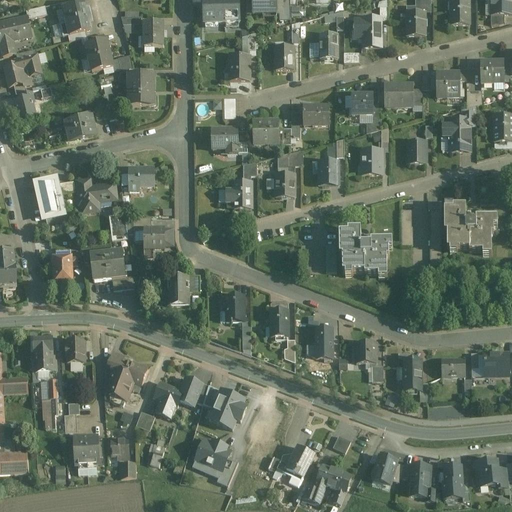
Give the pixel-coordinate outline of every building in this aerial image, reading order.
[(240,20),(239,0),(215,0),(216,20),(240,20)] [(252,0),(253,16),(277,16),(277,0),(252,0)] [(290,7),(284,7),(283,0),(277,0),(277,16),(280,15),(280,22),(291,22),(290,7)] [(490,0),(491,17),(504,17),(511,16),(511,6),(510,6),(510,0),(490,0)] [(78,2),(61,5),(62,12),(64,11),(80,7),(78,2)] [(470,3),(451,4),(451,28),(470,27),(470,3)] [(80,7),(64,11),(67,24),(90,18),(89,12),(85,12),(84,6),(80,7)] [(292,8),(292,18),(307,17),(306,8),(292,8)] [(45,9),(29,12),(30,18),(28,19),(28,21),(47,17),(45,9)] [(426,15),(407,15),(407,39),(426,39),(426,15)] [(504,17),(491,17),(491,27),(500,27),(504,26),(504,17)] [(90,18),(67,24),(70,36),(70,37),(86,33),(90,32),(89,26),(92,25),(90,18)] [(28,19),(0,24),(0,45),(2,52),(14,49),(13,42),(32,38),(28,21),(28,19)] [(380,21),(363,21),(363,22),(355,22),(355,31),(359,31),(359,40),(364,40),(364,50),(382,50),(382,41),(381,41),(381,28),(382,28),(382,27),(381,27),(381,23),(381,21),(380,21)] [(246,23),(239,23),(239,31),(234,31),(234,41),(247,38),(246,23)] [(163,25),(144,25),(145,49),(163,49),(163,25)] [(86,33),(70,37),(70,36),(68,37),(69,44),(87,40),(86,33)] [(104,36),(87,40),(89,46),(105,42),(104,36)] [(338,37),(319,38),(320,62),(338,61),(338,37)] [(89,46),(86,46),(87,53),(83,53),(85,61),(89,60),(110,55),(109,49),(110,49),(111,47),(110,43),(108,42),(107,43),(107,42),(89,46)] [(14,49),(2,52),(3,59),(16,56),(14,49)] [(294,49),(284,49),(284,52),(276,52),(276,72),(294,72),(294,49)] [(36,51),(16,56),(19,66),(22,74),(27,73),(29,78),(30,78),(42,75),(36,51)] [(345,54),(345,64),(360,64),(360,55),(345,54)] [(110,55),(89,60),(92,73),(113,69),(110,55)] [(130,57),(118,60),(121,73),(130,71),(133,70),(130,57)] [(250,58),(229,58),(229,83),(250,83),(250,58)] [(504,65),(504,64),(481,65),(481,86),(505,85),(504,77),(504,65)] [(19,66),(4,70),(9,89),(14,88),(24,85),(25,85),(22,74),(19,66)] [(29,78),(27,73),(22,74),(25,85),(24,85),(25,89),(32,87),(30,78),(29,78)] [(459,76),(437,77),(437,101),(461,101),(460,83),(460,76),(459,76)] [(153,77),(129,77),(129,78),(130,78),(130,107),(129,107),(153,107),(152,107),(152,78),(153,77)] [(431,77),(423,77),(423,91),(423,92),(431,92),(431,77)] [(24,85),(14,88),(16,97),(21,96),(27,95),(25,89),(24,85)] [(106,96),(113,94),(110,85),(103,88),(106,96)] [(413,89),(394,89),(394,88),(385,88),(385,111),(395,111),(395,107),(413,107),(413,91),(413,89)] [(423,92),(423,91),(413,91),(413,107),(423,107),(423,92)] [(27,95),(21,96),(23,102),(33,99),(32,93),(27,95)] [(482,107),(482,93),(467,93),(467,111),(482,107)] [(373,98),(352,98),(353,118),(372,117),(372,118),(374,117),(373,98)] [(23,102),(15,104),(17,112),(16,113),(18,122),(35,117),(32,103),(34,103),(33,99),(23,102)] [(225,120),(237,120),(237,100),(225,100),(225,120)] [(224,111),(224,101),(214,101),(214,111),(224,111)] [(106,109),(100,110),(103,121),(109,120),(107,112),(106,109)] [(118,109),(107,112),(109,120),(109,122),(120,120),(118,109)] [(329,109),(304,110),(304,115),(304,127),(304,129),(329,129),(329,109)] [(103,121),(100,110),(94,111),(97,122),(103,121)] [(477,128),(476,116),(464,116),(464,122),(464,123),(469,123),(469,128),(471,128),(477,128)] [(380,120),(372,120),(372,118),(372,117),(372,125),(367,125),(367,136),(380,133),(380,120)] [(511,117),(494,117),(494,143),(511,144),(511,117)] [(92,118),(62,125),(65,135),(85,130),(86,132),(95,130),(92,118)] [(464,122),(449,122),(449,128),(443,128),(443,139),(449,139),(449,155),(471,154),(471,128),(469,128),(469,123),(464,123),(464,122)] [(279,125),(254,125),(254,148),(279,148),(279,125)] [(65,135),(63,135),(65,146),(97,138),(95,130),(86,132),(85,130),(65,135)] [(292,148),(291,131),(283,131),(284,148),(292,148)] [(238,132),(211,133),(212,153),(221,152),(221,151),(237,150),(238,157),(239,157),(238,146),(238,134),(238,132)] [(248,134),(238,134),(238,146),(248,145),(248,134)] [(427,144),(407,144),(407,167),(427,167),(427,144)] [(301,153),(288,156),(288,176),(294,176),(294,169),(301,169),(301,153)] [(383,153),(362,153),(362,178),(383,178),(383,167),(381,167),(381,162),(383,162),(383,153)] [(257,164),(243,168),(243,184),(251,184),(251,178),(257,178),(257,164)] [(338,164),(324,164),(324,172),(322,172),(322,187),(337,187),(337,172),(338,173),(338,164)] [(154,172),(129,172),(129,178),(129,190),(130,190),(130,186),(138,186),(138,190),(140,190),(155,190),(154,172)] [(288,176),(276,176),(276,201),(295,200),(294,176),(288,176)] [(129,178),(120,179),(122,192),(129,191),(130,191),(131,191),(130,190),(129,190),(129,178)] [(56,181),(36,186),(44,222),(46,222),(47,227),(59,224),(57,219),(64,218),(60,197),(75,195),(74,184),(58,187),(57,186),(56,181)] [(90,183),(77,184),(79,203),(81,203),(83,216),(100,214),(98,203),(116,200),(117,204),(115,187),(91,190),(90,183)] [(243,184),(234,184),(234,192),(227,192),(227,204),(234,204),(234,211),(252,211),(251,184),(243,184)] [(138,186),(130,186),(130,190),(131,191),(130,191),(129,191),(130,195),(140,195),(140,190),(138,190),(138,186)] [(497,219),(475,220),(475,225),(466,225),(466,209),(453,209),(453,213),(444,213),(444,236),(447,236),(448,252),(469,252),(469,255),(489,254),(489,258),(492,258),(492,237),(493,237),(493,222),(497,222),(497,219)] [(412,211),(401,211),(402,247),(413,247),(412,211)] [(441,211),(430,211),(431,271),(442,271),(441,211)] [(125,216),(112,218),(115,243),(128,242),(128,239),(128,236),(126,221),(125,216)] [(152,228),(134,228),(133,220),(126,221),(128,236),(134,236),(134,243),(144,243),(144,232),(152,232),(152,228)] [(152,232),(144,232),(144,243),(144,252),(145,252),(145,249),(153,249),(153,252),(154,252),(165,251),(165,232),(164,232),(164,233),(154,233),(154,232),(152,232)] [(362,248),(361,233),(349,233),(349,236),(340,236),(340,259),(343,259),(343,275),(365,275),(366,277),(385,277),(386,281),(388,281),(388,260),(389,260),(389,245),(393,245),(393,243),(371,243),(371,248),(362,248)] [(297,256),(297,240),(286,240),(286,255),(297,256)] [(312,247),(301,248),(301,275),(312,275),(312,247)] [(336,247),(326,247),(326,275),(337,275),(336,247)] [(153,249),(145,249),(145,252),(144,252),(144,259),(154,259),(154,252),(153,252),(153,249)] [(123,252),(90,255),(93,283),(112,281),(126,280),(126,279),(123,252)] [(11,254),(1,255),(1,270),(13,269),(11,254)] [(70,254),(59,254),(60,260),(53,260),(55,285),(73,284),(72,268),(78,268),(77,259),(71,259),(70,254)] [(13,269),(1,270),(1,255),(0,255),(0,292),(15,292),(14,269),(13,269)] [(126,280),(112,281),(114,293),(135,291),(133,279),(126,279),(126,280)] [(193,295),(193,279),(168,279),(169,308),(189,307),(189,295),(193,295)] [(245,325),(244,298),(226,298),(227,325),(242,325),(245,325)] [(288,306),(286,304),(272,305),(270,307),(270,313),(288,312),(288,306)] [(288,312),(270,313),(271,340),(289,339),(288,312)] [(251,325),(245,325),(242,325),(243,342),(251,341),(251,325)] [(333,351),(332,330),(316,330),(316,352),(333,351)] [(52,339),(35,340),(36,353),(52,352),(52,339)] [(295,365),(295,342),(287,342),(287,351),(285,352),(285,361),(295,365)] [(82,365),(82,343),(65,344),(65,349),(65,360),(66,360),(67,365),(82,365)] [(376,345),(356,345),(356,366),(376,365),(376,345)] [(52,352),(36,353),(37,374),(56,373),(56,363),(53,363),(52,352)] [(124,360),(112,356),(108,367),(112,372),(117,378),(124,362),(124,360)] [(499,356),(499,357),(484,358),(484,379),(509,378),(509,356),(499,356)] [(465,361),(441,362),(442,379),(465,379),(465,361)] [(148,372),(124,362),(117,378),(112,372),(110,378),(110,386),(110,397),(125,403),(126,404),(134,384),(142,387),(148,372)] [(421,362),(404,362),(404,370),(403,370),(403,383),(422,383),(421,362)] [(384,385),(383,368),(375,368),(375,385),(384,385)] [(0,477),(29,476),(28,454),(15,455),(14,438),(4,438),(2,397),(28,396),(28,381),(1,382),(0,369),(0,477)] [(202,386),(186,380),(181,393),(183,394),(180,402),(192,407),(195,406),(196,404),(203,387),(202,386)] [(63,383),(49,384),(50,398),(61,397),(64,397),(63,383)] [(422,383),(403,383),(404,393),(420,393),(420,387),(420,385),(420,383),(422,383)] [(49,384),(44,384),(41,387),(42,402),(50,402),(50,398),(49,384)] [(181,393),(161,385),(155,401),(160,403),(155,415),(171,421),(176,409),(177,409),(180,402),(183,394),(181,393)] [(203,387),(196,404),(203,407),(209,388),(202,385),(202,386),(203,387)] [(428,397),(428,385),(420,385),(420,393),(420,397),(428,397)] [(125,403),(110,397),(110,386),(103,386),(105,402),(123,409),(125,403)] [(221,393),(209,388),(203,407),(213,412),(221,393)] [(245,403),(221,393),(213,412),(209,423),(232,433),(237,423),(241,425),(247,410),(243,409),(245,403)] [(389,396),(385,405),(394,409),(398,399),(389,396)] [(61,397),(50,398),(50,402),(51,402),(53,431),(63,431),(61,397)] [(50,402),(42,402),(43,422),(45,422),(46,432),(53,431),(51,402),(50,402)] [(80,415),(80,405),(69,405),(69,415),(80,415)] [(121,422),(131,425),(134,416),(125,413),(121,422)] [(155,419),(142,414),(136,428),(150,434),(155,419)] [(77,417),(65,418),(66,436),(78,435),(77,417)] [(281,442),(266,436),(258,453),(261,454),(257,466),(269,472),(274,459),(281,442)] [(351,444),(339,438),(333,450),(345,456),(351,444)] [(98,439),(75,440),(75,447),(73,447),(74,461),(76,461),(76,467),(79,467),(97,466),(100,466),(99,459),(101,459),(101,445),(98,445),(98,439)] [(163,458),(167,442),(157,440),(153,455),(163,458)] [(129,442),(111,443),(112,458),(117,458),(118,463),(130,462),(129,442)] [(195,467),(207,472),(205,475),(207,476),(207,475),(219,480),(220,480),(228,461),(231,454),(226,452),(227,449),(213,443),(211,449),(203,445),(192,470),(194,471),(195,467)] [(291,464),(286,473),(287,473),(303,481),(315,458),(298,449),(291,464)] [(154,456),(151,467),(160,469),(163,459),(154,456)] [(397,463),(380,458),(376,472),(373,473),(372,478),(373,480),(373,482),(390,487),(391,483),(396,466),(397,463)] [(274,459),(269,472),(275,474),(276,472),(281,462),(274,459)] [(291,464),(282,459),(281,462),(276,472),(282,475),(285,476),(286,476),(287,473),(286,473),(291,464)] [(217,485),(228,489),(239,465),(235,463),(228,461),(220,480),(219,480),(217,485)] [(497,462),(477,464),(478,477),(476,479),(477,484),(479,486),(479,489),(498,487),(499,487),(498,473),(497,462)] [(136,465),(125,466),(125,476),(121,476),(121,482),(136,480),(136,465)] [(404,468),(396,466),(391,483),(399,485),(401,481),(404,468)] [(67,485),(66,467),(56,467),(57,486),(67,485)] [(431,469),(411,467),(411,468),(410,481),(409,498),(427,499),(429,499),(429,492),(431,469)] [(322,468),(314,491),(307,488),(301,500),(319,507),(326,488),(331,490),(337,473),(322,468)] [(411,468),(404,468),(401,481),(410,481),(411,468)] [(449,469),(444,469),(444,470),(445,485),(462,484),(461,468),(449,469)] [(275,474),(273,480),(277,481),(278,479),(280,478),(281,478),(282,475),(276,472),(275,474)] [(508,472),(498,473),(499,487),(498,487),(499,491),(510,490),(509,484),(508,472)] [(303,481),(287,473),(286,476),(292,479),(289,485),(299,490),(303,481)] [(351,479),(337,473),(331,490),(337,492),(345,495),(351,479)] [(445,485),(443,485),(444,501),(463,500),(463,495),(462,484),(445,485)] [(304,487),(296,503),(299,504),(301,500),(307,488),(304,487)] [(345,495),(337,492),(333,504),(340,507),(345,495)] [(436,492),(429,492),(429,499),(427,499),(426,503),(435,504),(436,492)]
